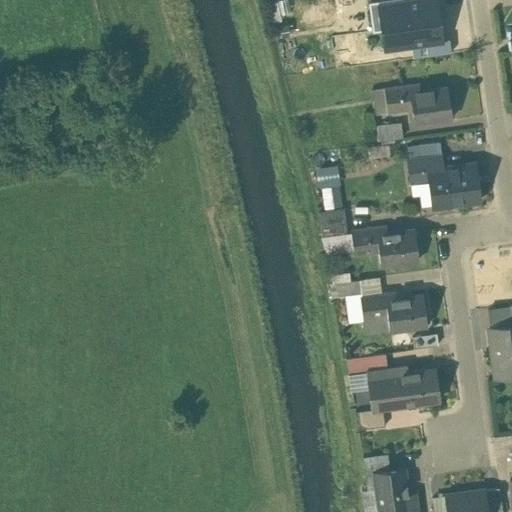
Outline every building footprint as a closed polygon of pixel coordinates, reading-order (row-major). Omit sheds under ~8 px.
[(435,0),(371,0),(368,1),(372,29),(382,28),(384,46),(441,38),(435,0)] [(419,82),(372,89),(375,113),(411,107),(413,122),(452,117),(447,85),(420,89),(419,82)] [(400,121),(376,124),(378,139),(402,136),(400,121)] [(439,140),(407,145),(409,158),(441,153),(439,140)] [(409,158),(407,158),(410,181),(428,178),(427,169),(443,166),(441,153),(409,158)] [(443,166),(427,169),(428,178),(432,205),(480,199),(475,162),(443,166)] [(323,164),(325,204),(344,203),(342,163),(323,164)] [(344,207),(317,210),(321,236),(347,233),(344,207)] [(386,226),(351,231),(354,253),(379,250),(381,264),(418,259),(414,228),(387,231),(386,226)] [(359,279),(330,283),(332,297),(338,296),(338,295),(361,292),(359,279)] [(395,291),(360,296),(365,333),(427,324),(423,293),(396,297),(395,291)] [(511,323),(490,327),(496,377),(498,376),(497,370),(511,368),(511,323)] [(436,333),(412,336),(414,347),(437,344),(436,333)] [(385,352),(346,358),(349,374),(366,372),(366,370),(387,367),(385,352)] [(406,364),(387,367),(366,370),(366,372),(371,408),(371,409),(383,407),(400,405),(438,400),(434,367),(407,371),(406,364)] [(371,408),(355,411),(357,429),(385,425),(383,407),(371,409),(371,408)] [(387,452),(362,456),(365,473),(373,471),(390,468),(387,452)] [(390,468),(373,471),(375,489),(362,491),(365,510),(378,508),(378,511),(417,511),(415,492),(408,493),(404,466),(390,468)] [(498,487),(485,489),(485,488),(482,489),(485,511),(497,511),(501,511),(498,487)] [(485,511),(482,489),(444,494),(444,495),(446,495),(448,511),(485,511)]
